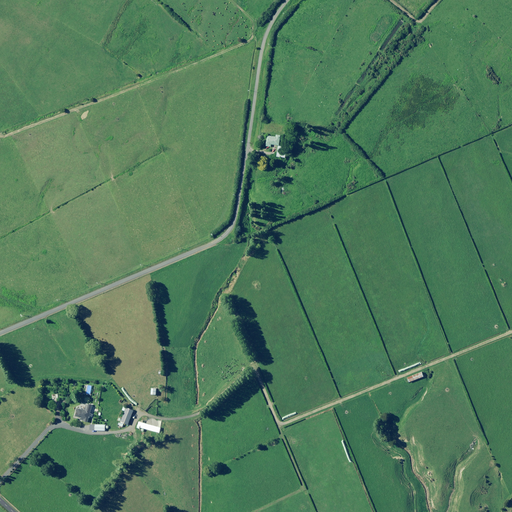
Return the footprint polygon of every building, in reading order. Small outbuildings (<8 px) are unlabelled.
[(280,135),(276,135),(276,137),(267,136),(266,146),(271,147),(271,144),(279,145),(280,135)] [(287,147),(278,146),(277,157),(285,158),(286,153),(287,147)] [(422,373),(407,378),(409,382),(424,377),(422,373)] [(92,405),(86,404),(85,410),(77,408),(76,413),(77,413),(76,417),(80,418),(80,420),(84,421),(89,422),(92,405)] [(134,410),(127,408),(121,422),(128,425),(134,410)] [(160,428),(139,422),(137,428),(140,428),(159,433),(160,428)]
